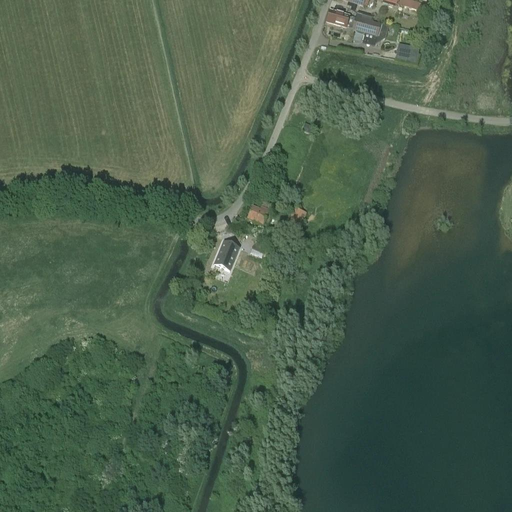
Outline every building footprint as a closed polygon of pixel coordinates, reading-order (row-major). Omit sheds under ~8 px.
[(399,7),(399,6),(422,14),(424,6),(406,0),(383,0),(383,2),(399,7)] [(346,29),(352,30),(352,32),(385,41),(389,28),(356,19),(355,19),(349,18),(330,12),(327,24),(346,29)] [(420,50),(399,46),(396,62),(417,66),(420,50)] [(304,126),(301,133),(312,138),(315,130),(304,126)] [(263,228),(263,226),(268,228),(273,215),(269,213),(272,207),(261,202),(259,208),(261,209),(260,212),(253,209),(248,221),(263,228)] [(301,229),(306,214),(291,208),(282,230),(299,238),(303,229),(301,229)] [(229,273),(239,250),(223,243),(214,267),(229,273)] [(265,259),(270,249),(255,243),(250,255),(262,260),(263,258),(265,259)]
